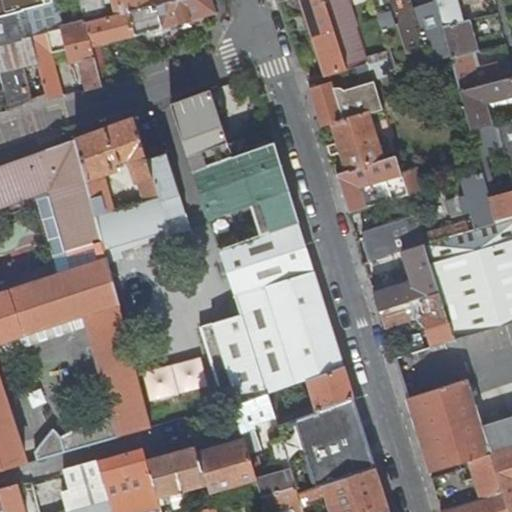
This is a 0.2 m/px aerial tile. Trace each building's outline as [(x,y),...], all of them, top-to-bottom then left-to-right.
[(0,0),(0,15),(28,9),(50,3),(48,0),(0,0)] [(103,17),(88,21),(103,77),(112,73),(106,53),(111,51),(108,42),(138,34),(131,10),(130,10),(126,11),(124,3),(123,0),(114,0),(117,7),(107,10),(106,7),(101,9),(103,17)] [(123,0),(124,3),(128,2),(130,10),(131,10),(163,2),(162,0),(123,0)] [(169,0),(163,2),(131,10),(138,34),(219,11),(215,0),(169,0)] [(302,0),(283,0),(288,13),(305,8),(302,0)] [(327,0),(302,0),(305,8),(327,74),(331,73),(350,68),(327,0)] [(327,0),(350,68),(374,78),(370,62),(393,56),(375,0),(327,0)] [(375,0),(393,56),(398,71),(453,54),(445,24),(438,0),(375,0)] [(438,0),(445,24),(465,20),(459,0),(438,0)] [(461,0),(463,12),(478,10),(477,0),(461,0)] [(28,9),(40,60),(50,96),(51,99),(65,95),(54,51),(77,44),(81,59),(73,61),(79,83),(87,81),(89,89),(105,85),(103,77),(88,21),(87,15),(70,20),(71,26),(65,27),(64,22),(59,1),(57,1),(50,3),(28,9)] [(28,9),(0,15),(0,34),(2,34),(4,42),(0,43),(0,62),(1,65),(0,64),(0,65),(12,109),(30,103),(35,101),(26,63),(40,60),(28,9)] [(445,24),(453,54),(454,57),(473,53),(477,52),(469,19),(465,20),(445,24)] [(473,53),(454,57),(463,90),(482,85),(478,73),(473,53)] [(398,71),(393,56),(370,62),(374,78),(398,71)] [(26,63),(35,101),(50,96),(40,60),(26,63)] [(511,68),(502,71),(504,79),(511,77),(511,68)] [(482,85),(491,83),(488,70),(478,73),(482,85)] [(327,74),(308,80),(312,93),(335,86),(331,73),(327,74)] [(482,85),(463,90),(472,128),(492,123),(486,101),(511,94),(511,77),(504,79),(491,83),(482,85)] [(335,86),(312,93),(323,125),(332,122),(338,142),(342,151),(348,170),(386,158),(371,111),(384,107),(377,85),(341,96),(342,93),(342,91),(335,86)] [(221,250),(301,221),(276,144),(234,158),(212,90),(173,104),(221,250)] [(149,158),(137,117),(79,138),(88,175),(104,172),(121,167),(119,162),(131,158),(135,160),(133,166),(138,182),(140,181),(146,201),(161,196),(149,158)] [(511,118),(497,122),(505,151),(511,176),(511,118)] [(492,197),(499,195),(488,155),(505,151),(497,122),(492,123),(472,128),(484,171),(492,197)] [(79,138),(0,166),(0,208),(51,191),(68,250),(80,247),(102,240),(105,239),(99,215),(88,175),(79,138)] [(329,144),(332,155),(342,151),(338,142),(329,144)] [(169,152),(149,158),(161,196),(167,218),(187,212),(169,152)] [(338,173),(350,212),(367,206),(361,186),(386,179),(393,198),(410,193),(403,171),(398,154),(386,158),(348,170),(338,173)] [(403,171),(410,193),(425,188),(418,167),(403,171)] [(511,217),(511,190),(499,195),(492,197),(484,171),(463,177),(467,193),(451,199),(455,215),(472,210),(477,228),(511,217)] [(104,172),(88,175),(99,215),(114,210),(104,172)] [(395,253),(415,247),(425,244),(422,234),(416,215),(364,231),(373,260),(395,253)] [(511,322),(511,217),(477,228),(471,230),(426,243),(441,291),(456,339),(511,322)] [(269,393),(309,378),(346,365),(301,221),(221,250),(232,281),(245,320),(269,393)] [(422,234),(425,244),(426,243),(471,230),(468,221),(466,221),(422,234)] [(102,240),(80,247),(82,253),(98,248),(102,261),(107,259),(102,240)] [(419,297),(420,298),(441,291),(426,243),(425,244),(415,247),(418,256),(407,260),(419,297)] [(366,262),(370,276),(400,267),(395,253),(373,260),(366,262)] [(0,470),(27,463),(0,380),(0,342),(86,313),(121,436),(153,427),(110,259),(107,259),(102,261),(0,294),(0,470)] [(203,333),(245,320),(232,281),(191,294),(203,333)] [(381,310),(411,300),(408,288),(402,284),(375,293),(381,310)] [(420,298),(434,345),(456,339),(441,291),(420,298)] [(381,310),(386,326),(417,317),(411,300),(381,310)] [(404,339),(408,354),(422,349),(417,335),(404,339)] [(391,343),(396,358),(408,354),(404,339),(391,343)] [(148,401),(206,388),(199,359),(141,372),(148,401)] [(318,410),(356,396),(346,365),(309,378),(318,410)] [(409,399),(413,415),(474,396),(469,380),(409,399)] [(276,415),(269,393),(235,405),(242,430),(246,441),(258,437),(254,422),(276,415)] [(300,491),(378,467),(356,396),(318,410),(278,425),(279,427),(283,439),(297,484),(300,491)] [(471,459),(492,452),(484,427),(474,396),(413,415),(431,471),(462,461),(471,459)] [(511,511),(511,418),(484,427),(492,452),(504,491),(510,511),(511,511)] [(273,442),(283,439),(279,427),(270,430),(273,442)] [(210,484),(212,490),(240,481),(241,486),(258,481),(257,478),(246,441),(242,430),(236,432),(239,441),(200,454),(210,484)] [(55,448),(57,455),(108,440),(106,433),(55,448)] [(258,481),(262,494),(297,484),(283,439),(273,442),(272,442),(278,461),(281,460),(284,470),(257,478),(258,481)] [(188,490),(210,484),(200,454),(198,446),(148,460),(159,498),(184,491),(185,495),(189,494),(188,490)] [(114,511),(138,511),(161,506),(159,498),(148,460),(145,448),(99,461),(114,511)] [(434,478),(443,509),(504,491),(492,452),(471,459),(477,478),(481,493),(472,496),(468,480),(464,468),(434,478)] [(99,460),(65,469),(71,490),(64,492),(69,511),(114,511),(99,461),(99,460)] [(380,511),(391,509),(378,467),(300,491),(302,502),(327,494),(333,511),(331,511),(380,511)] [(27,511),(19,484),(0,489),(6,510),(6,511),(27,511)] [(262,494),(267,511),(276,511),(276,510),(295,505),(296,511),(305,511),(302,502),(300,491),(297,484),(262,494)] [(443,509),(443,511),(510,511),(504,491),(443,509)]
